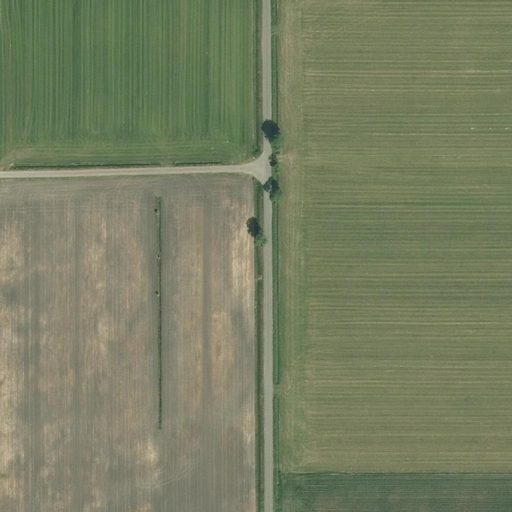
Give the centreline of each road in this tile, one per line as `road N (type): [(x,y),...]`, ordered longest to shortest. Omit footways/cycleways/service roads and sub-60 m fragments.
road 1 (unclassified): [(267,511),(264,0)]
road 2 (unknown): [(0,172),(265,166)]
